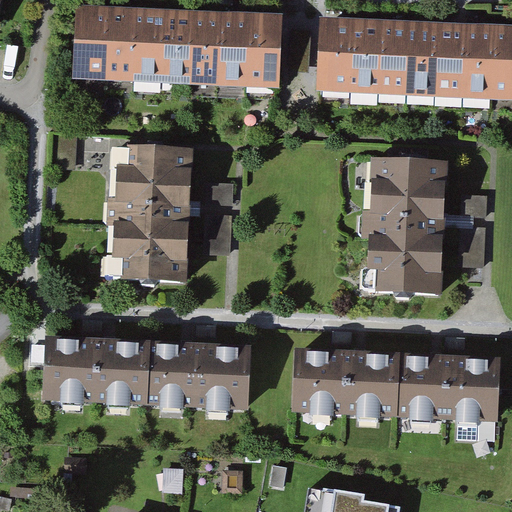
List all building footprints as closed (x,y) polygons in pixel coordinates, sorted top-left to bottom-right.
[(105,7),(76,5),(73,80),(102,81),(105,7)] [(135,8),(105,7),(102,81),(132,82),(135,8)] [(165,9),(135,8),(132,82),(161,83),(165,9)] [(194,11),(165,9),(161,83),(191,85),(194,11)] [(224,12),(194,11),(191,85),(221,86),(224,12)] [(254,13),(224,12),(221,86),(250,87),(254,13)] [(283,14),(254,13),(250,87),(280,89),(283,14)] [(350,19),(320,17),(316,91),(346,93),(350,19)] [(380,20),(350,19),(346,93),(376,94),(380,20)] [(410,22),(380,20),(376,94),(406,96),(410,22)] [(440,23),(410,22),(406,96),(436,97),(440,23)] [(469,25),(440,23),(436,97),(466,99),(469,25)] [(499,26),(469,25),(466,99),(495,100),(499,26)] [(511,26),(499,26),(495,100),(511,101),(511,26)] [(291,32),(289,75),(309,76),(312,33),(291,32)] [(193,148),(128,145),(127,165),(118,165),(113,258),(122,259),(121,280),(187,283),(193,148)] [(450,168),(361,167),(360,303),(449,304),(450,168)] [(42,408),(145,413),(148,349),(45,345),(42,408)] [(145,413),(248,418),(251,354),(148,349),(145,413)] [(292,420),(394,425),(398,361),(295,356),(292,420)] [(394,425),(497,430),(500,366),(398,361),(394,425)] [(274,466),(270,486),(284,489),(287,468),(274,466)] [(163,494),(183,495),(184,470),(164,469),(163,494)] [(222,471),(222,494),(243,495),(244,471),(222,471)] [(400,511),(401,507),(364,502),(365,495),(324,488),(320,511),(400,511)]
